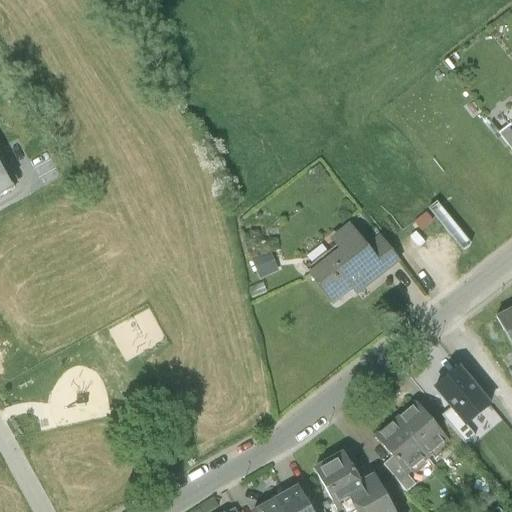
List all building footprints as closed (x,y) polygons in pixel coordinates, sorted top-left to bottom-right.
[(511,131),(511,128),(510,126),(498,135),(511,152),(511,132),(511,131)] [(0,163),(0,197),(14,190),(0,163)] [(366,248),(351,228),(332,242),(341,254),(311,277),(332,304),(363,280),(368,285),(384,273),(366,248)] [(366,248),(384,273),(399,261),(380,237),(366,248)] [(272,274),(264,258),(253,263),(260,279),(272,274)] [(511,311),(496,319),(511,347),(511,311)] [(511,347),(496,319),(480,327),(499,354),(508,349),(511,347)] [(490,407),(459,370),(435,390),(451,409),(465,427),(490,407)] [(416,406),(396,422),(427,459),(447,442),(436,430),(416,406)] [(465,427),(451,409),(441,417),(445,422),(461,440),(464,445),(474,437),(465,427)] [(407,476),(427,459),(396,422),(376,439),(392,459),(407,476)] [(445,422),(436,430),(447,442),(451,448),(461,440),(445,422)] [(342,456),(314,471),(337,511),(339,511),(352,505),(355,511),(392,511),(375,481),(371,480),(359,486),(353,475),(357,473),(351,462),(347,464),(342,456)] [(392,459),(383,466),(406,494),(415,486),(407,476),(392,459)] [(309,511),(297,490),(275,503),(279,511),(309,511)] [(279,511),(275,503),(257,511),(279,511)]
